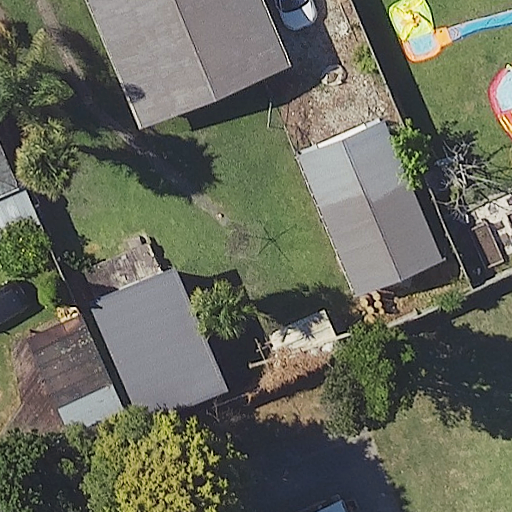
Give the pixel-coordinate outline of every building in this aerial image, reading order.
[(98,0),(152,137),(294,82),(261,0),(98,0)] [(0,247),(40,234),(0,116),(0,247)] [(511,383),(511,373),(487,320),(401,132),(314,172),(429,421),(511,383)] [(236,395),(179,285),(108,321),(164,432),(236,395)] [(511,308),(487,320),(511,373),(511,308)] [(146,445),(104,341),(49,364),(92,467),(146,445)] [(0,403),(16,397),(0,355),(0,403)] [(511,511),(511,461),(462,439),(428,511),(511,511)]
